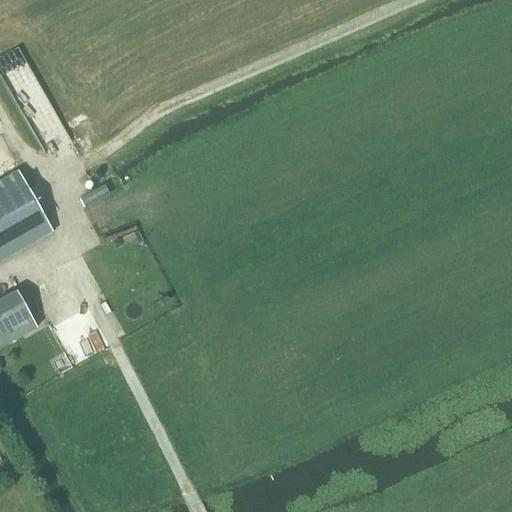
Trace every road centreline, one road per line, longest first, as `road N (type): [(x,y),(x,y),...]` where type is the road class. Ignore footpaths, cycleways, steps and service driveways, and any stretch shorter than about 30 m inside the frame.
road 1 (track): [(408,0),(158,108),(74,166),(66,193),(72,246)]
road 2 (track): [(0,283),(72,246),(199,511)]
